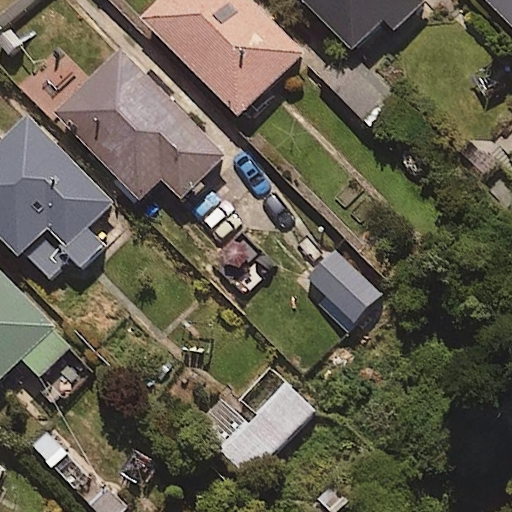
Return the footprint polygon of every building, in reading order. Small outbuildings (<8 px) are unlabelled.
[(309,63),(244,0),(177,0),(150,29),(248,125),(309,63)] [(302,0),(360,61),(394,29),(402,37),(434,7),(426,0),(302,0)] [(231,166),(129,59),(64,121),(147,208),(168,188),(187,208),(231,166)] [(396,111),(357,71),(335,91),(374,132),(396,111)] [(119,210),(32,124),(9,148),(0,138),(0,237),(52,289),(76,265),(86,275),(110,252),(94,236),(119,210)] [(511,137),(503,146),(511,155),(511,137)] [(351,337),(252,231),(208,272),(307,379),(351,337)] [(388,299),(338,257),(309,290),(360,333),(388,299)] [(0,396),(29,368),(45,385),(75,356),(0,278),(0,396)] [(320,417),(275,372),(241,407),(229,395),(197,428),(254,484),(320,417)] [(0,497),(13,471),(0,464),(0,497)] [(92,484),(78,469),(65,480),(95,511),(132,511),(100,477),(92,484)]
